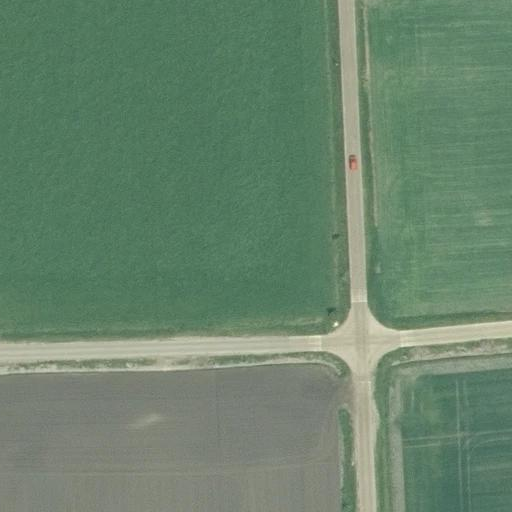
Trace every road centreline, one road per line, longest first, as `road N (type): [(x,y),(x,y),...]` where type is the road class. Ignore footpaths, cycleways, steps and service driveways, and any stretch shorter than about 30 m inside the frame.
road 1 (unclassified): [(361,342),(0,353)]
road 2 (unclassified): [(361,342),(345,0)]
road 3 (unclassified): [(368,511),(361,342)]
road 4 (unclassified): [(361,342),(511,330)]
